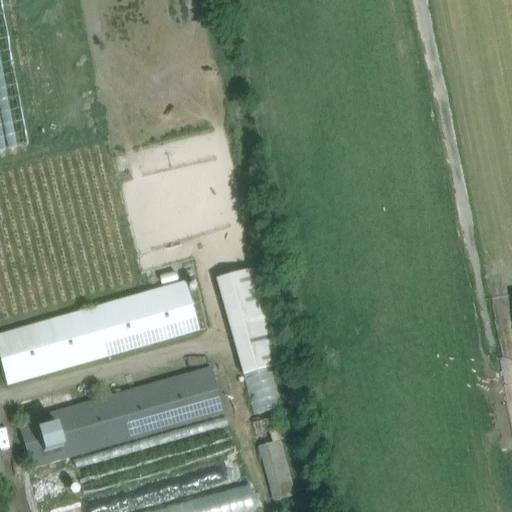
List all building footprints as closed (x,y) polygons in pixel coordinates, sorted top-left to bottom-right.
[(252,268),(214,279),(242,376),(280,365),(252,268)] [(0,337),(0,365),(6,385),(197,329),(184,284),(0,337)] [(16,424),(29,469),(222,415),(209,369),(16,424)] [(273,420),(253,425),(273,502),(293,497),(273,420)] [(237,454),(41,501),(43,511),(147,511),(246,489),(237,454)]
